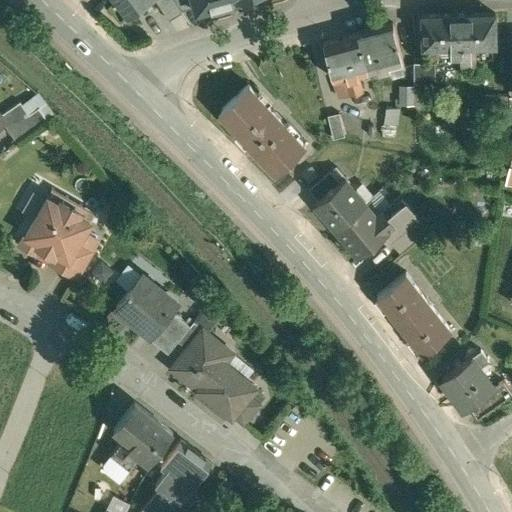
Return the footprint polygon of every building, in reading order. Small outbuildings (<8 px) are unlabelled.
[(124,0),(132,11),(130,12),(130,13),(148,0),(124,0)] [(176,0),(157,0),(171,19),(183,10),(176,0)] [(195,0),(176,0),(183,10),(197,6),(195,0)] [(195,0),(197,6),(199,10),(236,0),(195,0)] [(495,13),(423,14),(424,44),(452,44),(452,56),(462,56),(462,67),(474,67),(474,44),(495,43),(495,13)] [(393,23),(358,32),(368,68),(377,66),(378,70),(389,67),(387,63),(402,59),(393,23)] [(358,32),(324,41),(334,78),(357,71),(368,68),(358,32)] [(426,65),(426,63),(413,63),(414,90),(425,89),(425,82),(434,82),(434,65),(426,65)] [(362,90),(357,71),(348,74),(349,78),(335,82),(339,96),(362,90)] [(305,146),(249,84),(219,111),(275,172),(305,146)] [(509,114),(509,94),(486,94),(487,114),(509,114)] [(20,101),(1,114),(5,120),(3,121),(16,140),(49,116),(41,105),(29,113),(20,101)] [(398,108),(386,107),(384,123),(395,123),(398,108)] [(340,112),(328,114),(333,138),(345,135),(340,112)] [(331,170),(309,188),(318,199),(340,181),(331,170)] [(318,199),(315,201),(335,225),(365,200),(345,176),(340,181),(318,199)] [(60,202),(48,196),(25,236),(53,252),(67,261),(78,242),(91,220),(79,213),(81,210),(62,199),(60,202)] [(365,200),(335,225),(357,252),(385,229),(393,223),(388,216),(382,209),(376,213),(366,200),(365,200)] [(426,226),(406,201),(388,216),(393,223),(385,229),(400,248),(426,226)] [(92,249),(78,242),(67,261),(53,252),(49,258),(78,275),(79,273),(78,273),(92,249)] [(451,329),(406,273),(378,296),(423,352),(451,329)] [(177,302),(142,274),(116,305),(130,316),(128,319),(129,320),(131,317),(152,334),(172,310),(177,302)] [(172,310),(152,334),(131,317),(129,320),(168,352),(190,325),(172,310)] [(227,349),(200,327),(171,362),(172,363),(174,361),(201,383),(198,386),(231,411),(246,392),(252,383),(220,358),(227,349)] [(482,349),(443,377),(465,408),(470,405),(494,387),(480,367),(490,360),(482,349)] [(494,387),(470,405),(477,416),(511,392),(503,381),(494,387)] [(257,401),(246,392),(232,409),(243,418),(257,401)] [(173,431),(135,401),(115,427),(143,448),(153,456),(173,431)] [(128,437),(121,442),(107,459),(125,473),(139,457),(143,448),(128,437)] [(180,437),(161,463),(166,467),(156,481),(159,484),(145,504),(155,511),(178,511),(197,487),(194,485),(212,462),(180,437)]
